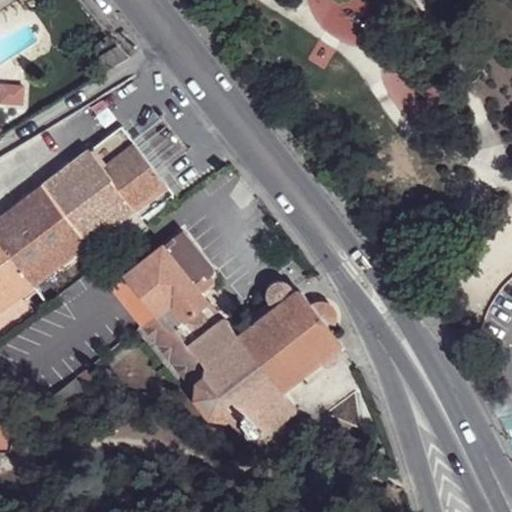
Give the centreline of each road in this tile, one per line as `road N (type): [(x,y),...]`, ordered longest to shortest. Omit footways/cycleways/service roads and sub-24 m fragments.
road 1 (primary): [(177,41),(330,242)]
road 2 (unclassified): [(0,146),(177,41)]
road 3 (primary): [(379,335),(428,404),(483,511)]
road 4 (primary): [(379,335),(427,511)]
road 5 (primary): [(504,511),(432,362)]
road 6 (secondary): [(511,485),(432,362)]
